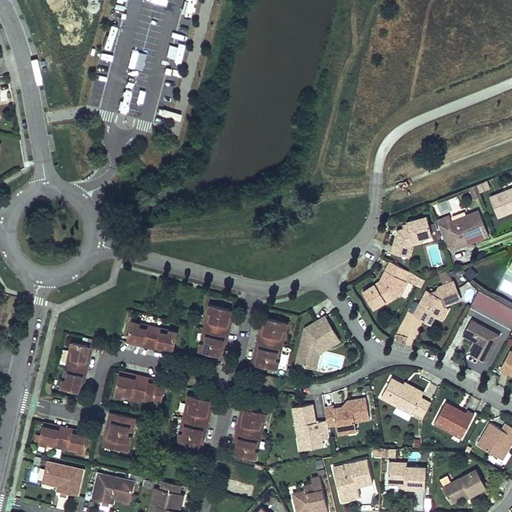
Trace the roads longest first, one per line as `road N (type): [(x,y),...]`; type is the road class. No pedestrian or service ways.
road 1 (residential): [(11,400),(79,412),(93,403),(102,360),(122,352),(231,376)]
road 2 (residential): [(44,185),(26,68),(0,0)]
road 3 (residential): [(95,237),(250,281)]
road 4 (residential): [(380,355),(439,366),(511,405)]
